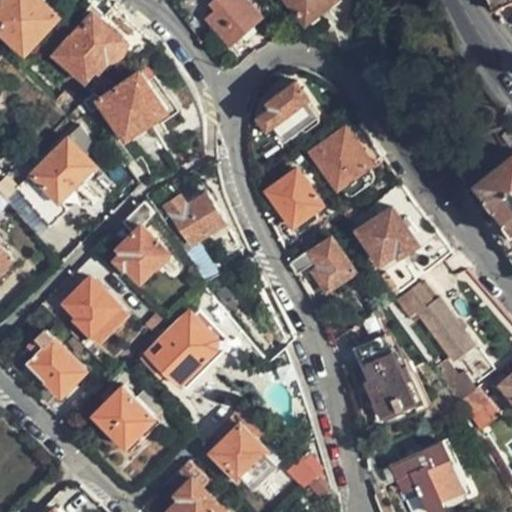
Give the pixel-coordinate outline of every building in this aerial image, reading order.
[(0,29),(26,55),(59,20),(39,0),(9,0),(0,10),(0,29)] [(53,0),(73,17),(78,12),(89,0),(53,0)] [(111,0),(110,0),(89,0),(78,12),(89,23),(56,58),(85,85),(97,71),(100,74),(110,64),(113,64),(117,63),(122,61),(127,57),(129,52),(129,46),(128,41),(122,35),(135,22),(121,10),(107,23),(98,14),(111,0)] [(262,18),(244,0),(217,0),(211,5),(217,12),(207,21),(232,47),(262,18)] [(336,0),(287,0),(306,25),(336,0)] [(511,0),(491,0),(496,9),(511,0)] [(388,76),(386,66),(361,71),(377,99),(380,98),(385,97),(396,94),(396,93),(388,76)] [(168,112),(142,74),(101,103),(128,142),(168,112)] [(287,143),(320,118),(309,103),(311,102),(298,84),(280,99),(283,104),(262,120),(270,130),(275,127),(287,143)] [(77,97),(86,105),(96,97),(88,89),(77,97)] [(182,132),(206,121),(205,115),(201,105),(176,116),(182,132)] [(70,139),(87,156),(98,147),(82,128),(70,139)] [(384,156),(369,133),(356,141),(347,130),(311,155),(338,190),(341,188),(347,195),(355,195),(373,182),(374,174),(370,167),(384,156)] [(448,147),(442,155),(464,188),(478,178),(468,159),(502,146),(497,130),(448,147)] [(6,200),(40,238),(67,211),(60,203),(99,168),(87,156),(70,139),(34,174),(6,200)] [(511,158),(468,195),(511,263),(511,158)] [(323,205),(297,173),(267,196),(292,229),(323,205)] [(193,247),(213,234),(226,224),(229,223),(209,193),(188,206),(181,198),(168,208),(193,247)] [(146,203),(125,224),(135,235),(121,248),(125,253),(116,262),(126,273),(130,270),(143,283),(171,255),(144,228),(157,215),(146,203)] [(419,244),(393,207),(359,231),(382,263),(397,253),(401,257),(419,244)] [(226,224),(213,234),(216,239),(230,231),(226,224)] [(0,247),(4,242),(0,238),(0,273),(12,260),(0,247)] [(331,239),(310,254),(317,263),(321,269),(314,274),(328,294),(355,273),(331,239)] [(308,252),(290,266),(297,277),(317,263),(310,254),(308,252)] [(255,283),(245,268),(223,282),(233,298),(255,283)] [(93,335),(121,306),(92,278),(66,304),(80,317),(77,320),(93,335)] [(461,369),(482,353),(430,285),(404,305),(419,325),(423,321),(461,369)] [(199,309),(230,339),(243,326),(212,295),(199,309)] [(177,327),(153,352),(156,357),(150,363),(163,376),(166,373),(181,388),(218,352),(218,338),(196,317),(182,331),(177,327)] [(36,341),(38,343),(43,348),(36,356),(28,365),(61,397),(86,373),(45,332),(36,341)] [(418,402),(393,344),(390,345),(386,336),(359,348),(376,387),(373,387),(380,403),(375,405),(382,418),(418,402)] [(43,348),(38,343),(31,351),(36,356),(43,348)] [(156,357),(153,352),(146,359),(150,363),(156,357)] [(437,370),(461,403),(472,395),(477,391),(480,389),(467,372),(462,375),(450,360),(437,370)] [(511,377),(502,386),(511,397),(511,377)] [(156,419),(168,408),(146,386),(135,399),(156,419)] [(125,450),(156,419),(135,399),(123,387),(92,417),(125,450)] [(472,395),(461,403),(483,433),(495,424),(483,406),(487,404),(477,391),(472,395)] [(240,477),(268,449),(242,423),(214,452),(240,477)] [(440,446),(401,464),(405,475),(400,479),(406,493),(420,487),(421,492),(424,492),(432,511),(437,511),(447,508),(443,498),(460,491),(440,446)] [(336,477),(311,449),(293,465),(318,493),(336,477)] [(198,475),(187,464),(166,485),(182,500),(170,511),(228,511),(194,479),(198,475)] [(401,464),(372,477),(377,488),(400,479),(405,475),(401,464)]
